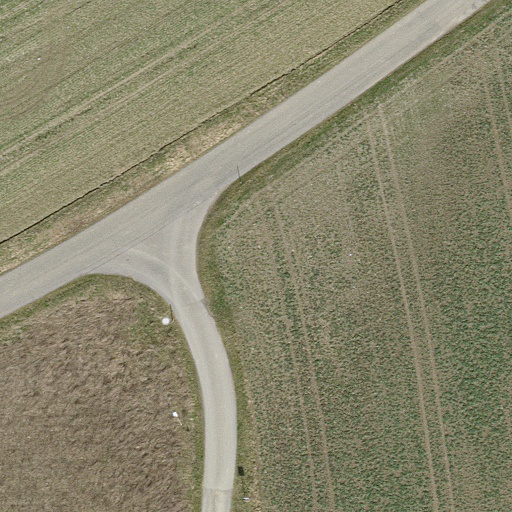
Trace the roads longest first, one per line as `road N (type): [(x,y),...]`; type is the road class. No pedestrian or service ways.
road 1 (unclassified): [(0,301),(150,233),(459,0)]
road 2 (track): [(150,233),(200,330),(226,426),(223,511)]
